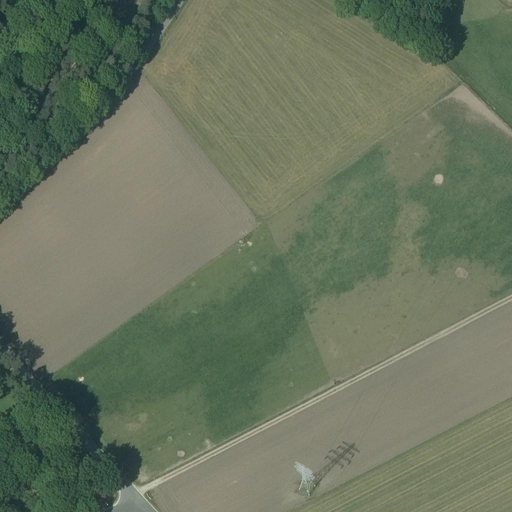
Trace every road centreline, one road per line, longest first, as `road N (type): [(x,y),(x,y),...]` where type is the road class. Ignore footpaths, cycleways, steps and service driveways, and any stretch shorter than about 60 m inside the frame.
road 1 (track): [(133,497),(511,297)]
road 2 (unclassified): [(0,209),(95,121),(177,0)]
road 3 (unclassified): [(133,497),(0,348)]
